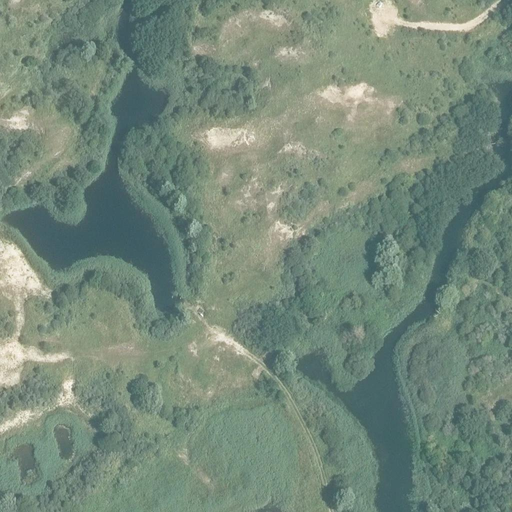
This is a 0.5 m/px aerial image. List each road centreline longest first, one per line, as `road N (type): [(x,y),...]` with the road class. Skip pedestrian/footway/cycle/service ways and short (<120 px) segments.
road 1 (track): [(331,511),(314,446),(277,381),(185,317)]
road 2 (track): [(502,0),(462,27),(404,25),(380,8)]
